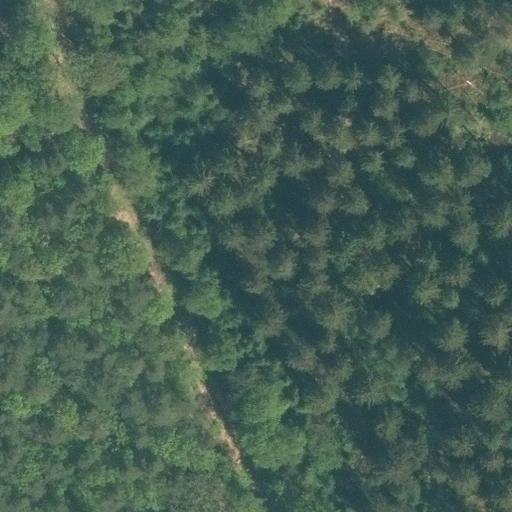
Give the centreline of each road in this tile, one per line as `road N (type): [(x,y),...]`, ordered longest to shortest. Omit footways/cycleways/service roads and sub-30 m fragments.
road 1 (track): [(275,511),(84,90)]
road 2 (track): [(84,90),(230,0)]
